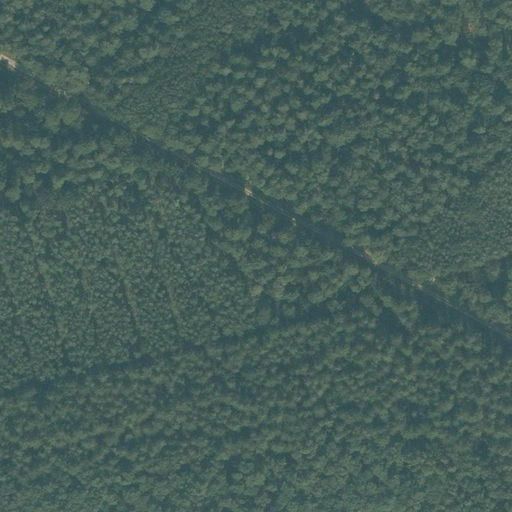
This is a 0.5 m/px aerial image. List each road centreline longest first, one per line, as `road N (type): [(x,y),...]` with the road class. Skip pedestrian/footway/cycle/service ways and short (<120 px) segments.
road 1 (track): [(74,100),(511,338)]
road 2 (track): [(401,290),(0,388)]
road 3 (track): [(511,99),(327,0)]
road 4 (track): [(74,100),(158,0)]
